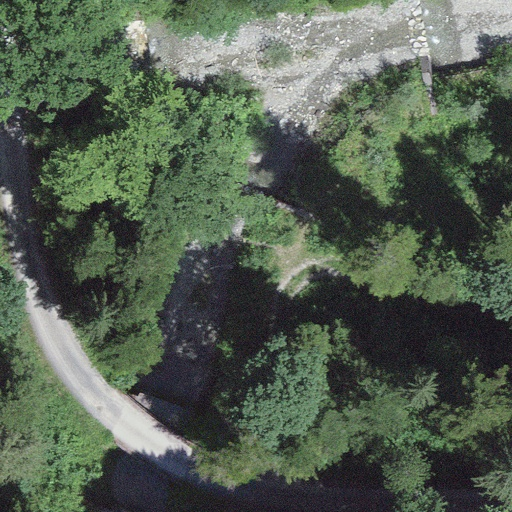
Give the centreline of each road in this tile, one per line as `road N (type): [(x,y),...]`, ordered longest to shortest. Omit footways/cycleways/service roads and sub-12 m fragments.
road 1 (track): [(227,486),(103,401),(40,304),(0,150)]
road 2 (track): [(511,500),(227,486)]
